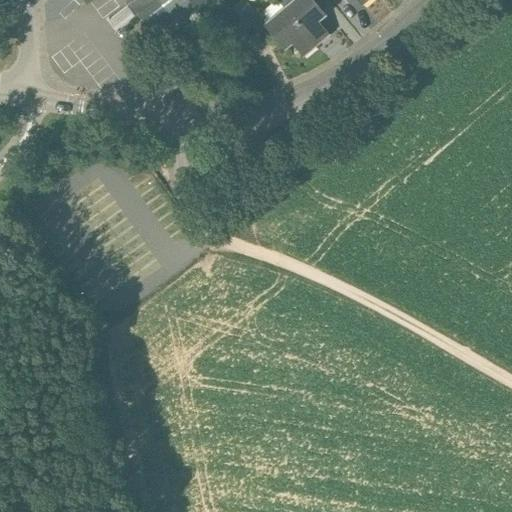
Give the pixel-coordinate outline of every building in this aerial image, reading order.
[(139,13),(160,41),(213,0),(128,0),(132,4),(133,3),(131,1),(132,0),(140,0),(147,8),(139,13)] [(278,0),(286,9),(316,45),(329,35),(318,22),(326,15),(312,0),(278,0)] [(244,1),(235,8),(249,27),(258,20),(244,1)] [(249,27),(235,8),(225,15),(240,34),(249,27)] [(316,45),(286,9),(265,26),(285,50),(292,43),(303,56),(316,45)]
